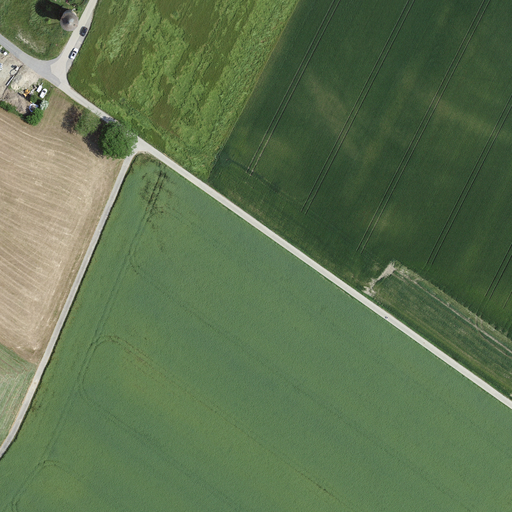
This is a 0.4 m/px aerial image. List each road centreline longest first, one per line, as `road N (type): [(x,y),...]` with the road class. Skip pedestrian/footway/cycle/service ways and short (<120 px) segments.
road 1 (track): [(511,406),(53,77)]
road 2 (track): [(134,140),(0,453)]
